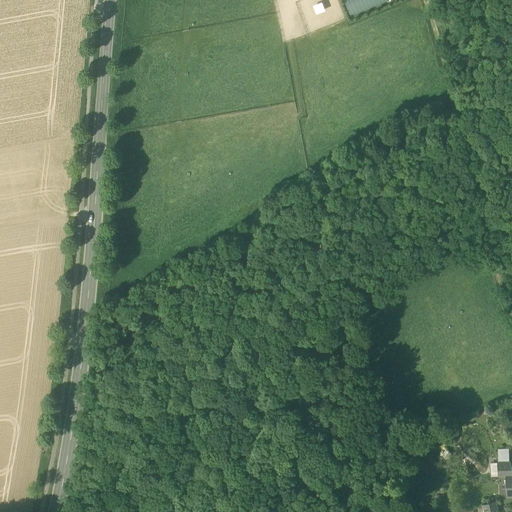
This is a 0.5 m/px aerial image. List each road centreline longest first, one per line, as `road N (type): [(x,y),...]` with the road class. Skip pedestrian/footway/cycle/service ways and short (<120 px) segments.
road 1 (secondary): [(109,0),(89,301),(56,511)]
road 2 (track): [(511,313),(425,0)]
